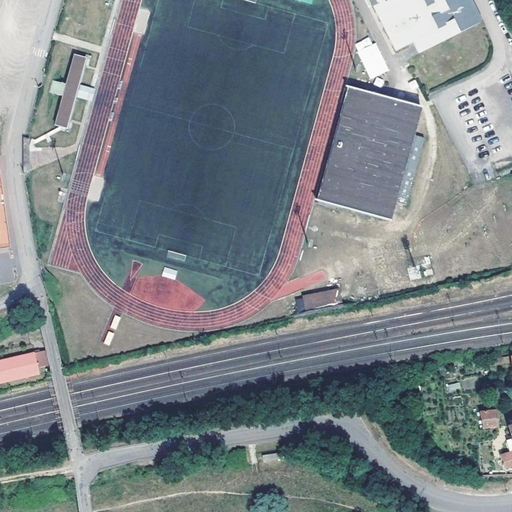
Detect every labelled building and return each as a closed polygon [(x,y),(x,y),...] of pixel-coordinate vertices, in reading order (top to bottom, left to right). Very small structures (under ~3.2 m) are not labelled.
[(474,33),(457,0),(372,0),(398,53),(407,50),(416,46),(420,44),(427,56),(474,33)] [(354,44),(370,79),(388,71),(372,36),(354,44)] [(422,58),(427,56),(420,44),(416,46),(422,58)] [(92,60),(77,56),(70,83),(58,81),(54,93),(67,96),(58,126),(73,130),(92,60)] [(413,141),(420,113),(349,93),(315,205),(387,226),(393,208),(406,211),(426,145),(413,141)] [(27,140),(26,173),(34,173),(34,140),(27,140)] [(319,309),(344,303),(342,290),(317,295),(319,309)] [(306,298),(309,310),(319,309),(317,295),(306,298)] [(511,356),(486,360),(487,366),(511,362),(511,356)] [(33,358),(0,366),(0,384),(37,375),(37,373),(46,370),(43,357),(33,359),(33,358)] [(496,411),(479,412),(483,428),(498,427),(496,411)] [(511,467),(511,426),(509,428),(511,439),(511,453),(501,457),(504,469),(511,467)] [(265,461),(285,458),(284,452),(264,455),(265,461)]
